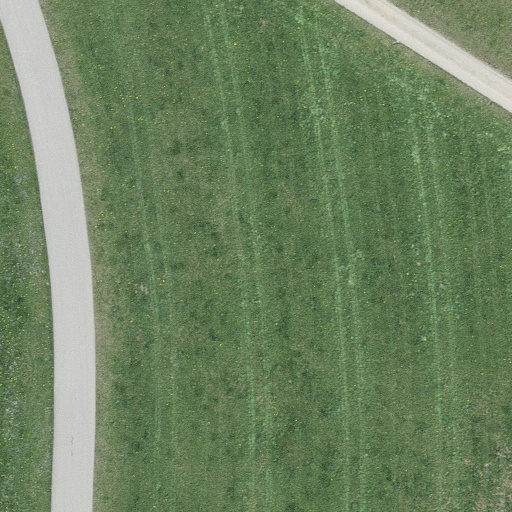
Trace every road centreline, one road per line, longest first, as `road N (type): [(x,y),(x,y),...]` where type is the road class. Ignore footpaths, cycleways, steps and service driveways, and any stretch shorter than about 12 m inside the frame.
road 1 (unclassified): [(85,511),(88,366),(76,217),(20,0)]
road 2 (track): [(361,0),(511,96)]
